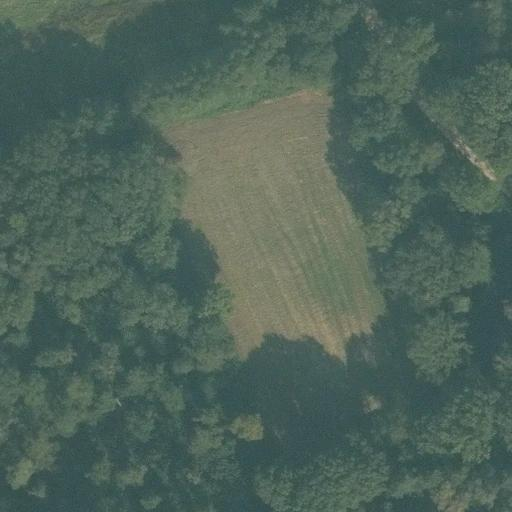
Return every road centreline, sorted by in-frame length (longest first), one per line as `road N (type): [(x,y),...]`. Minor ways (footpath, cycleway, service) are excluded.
road 1 (track): [(262,511),(511,404)]
road 2 (track): [(359,0),(388,67),(416,105),(511,194)]
